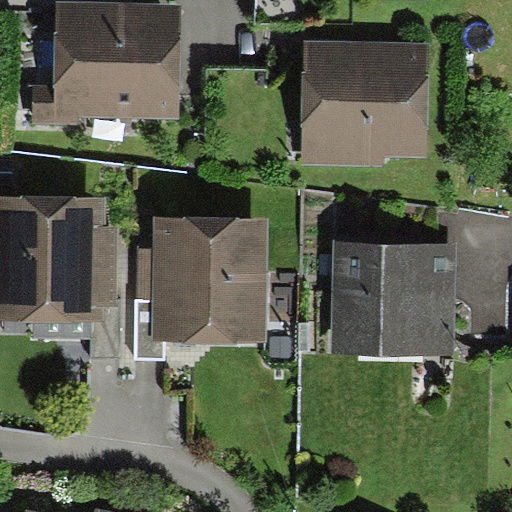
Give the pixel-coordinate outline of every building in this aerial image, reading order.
[(183,5),(59,2),(57,91),(35,90),(35,125),(82,126),(82,118),(181,120),(183,5)] [(305,40),(303,162),(387,163),(388,153),(425,153),(427,42),(305,40)] [(108,198),(0,197),(0,319),(34,320),(33,337),(94,337),(93,320),(105,320),(104,304),(119,304),(119,225),(108,225),(108,198)] [(268,217),(155,217),(155,250),(140,250),(139,299),(154,299),(153,340),(164,341),(268,340),(268,217)] [(455,244),(336,242),(334,350),(453,353),(455,244)] [(153,340),(154,299),(139,299),(135,299),(134,361),(163,361),(164,341),(153,340)] [(93,320),(94,337),(94,356),(120,355),(119,304),(104,304),(105,320),(93,320)]
